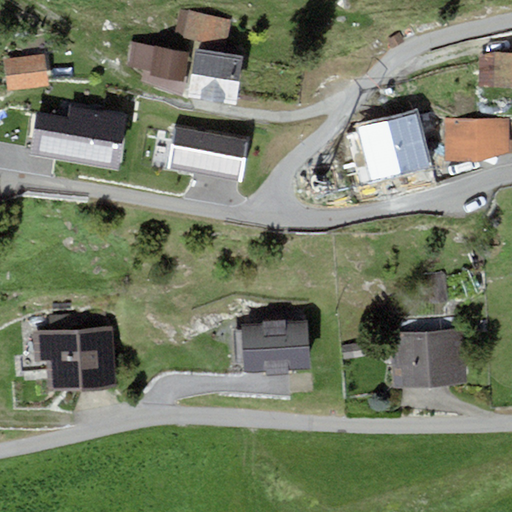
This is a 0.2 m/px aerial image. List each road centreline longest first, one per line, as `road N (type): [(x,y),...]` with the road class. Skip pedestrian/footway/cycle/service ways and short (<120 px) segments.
road 1 (residential): [(17,448),(172,416),(511,423)]
road 2 (residential): [(274,210),(287,169),(393,61),(429,40),(511,21)]
road 3 (residential): [(274,210),(235,214),(0,177)]
road 4 (residential): [(511,175),(347,217),(274,210)]
road 5 (track): [(187,102),(110,67),(26,0)]
